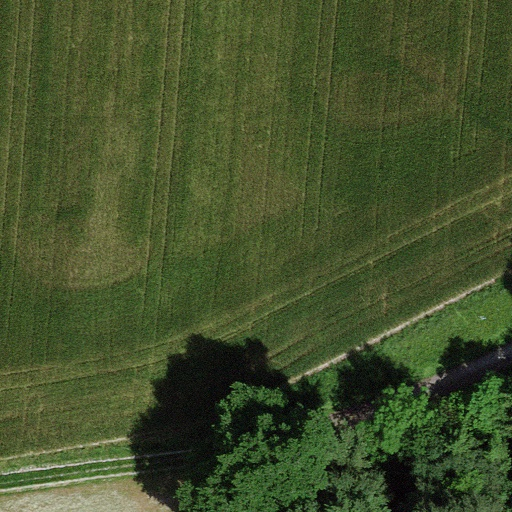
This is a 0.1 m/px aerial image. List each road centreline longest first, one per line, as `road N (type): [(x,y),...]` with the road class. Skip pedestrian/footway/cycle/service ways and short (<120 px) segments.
road 1 (track): [(0,481),(315,437)]
road 2 (track): [(315,437),(511,345)]
